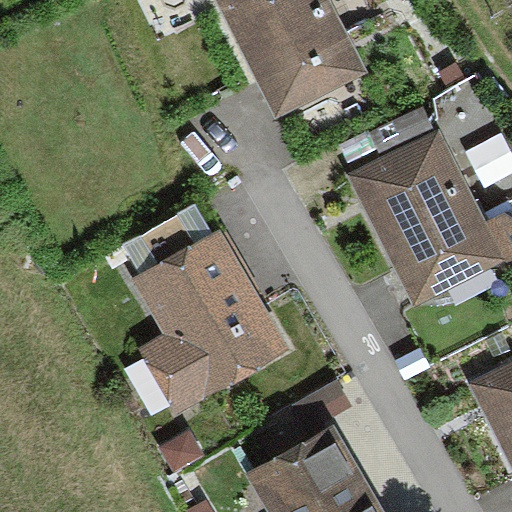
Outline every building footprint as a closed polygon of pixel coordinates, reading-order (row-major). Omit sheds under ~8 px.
[(329,0),(229,0),(281,101),(360,61),(329,0)] [(440,127),(358,166),(419,291),(511,246),(511,206),(485,219),(440,127)] [(482,183),(511,170),(511,154),(503,134),(468,149),(482,183)] [(216,227),(142,271),(176,328),(152,343),(180,391),(278,333),(216,227)] [(511,359),(476,378),(511,448),(511,359)] [(382,511),(331,424),(259,465),(286,511),(382,511)]
